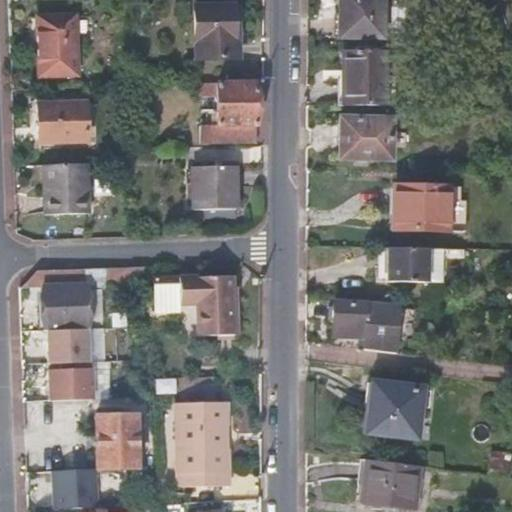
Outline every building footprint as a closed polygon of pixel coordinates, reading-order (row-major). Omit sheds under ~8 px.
[(337,0),(337,39),(383,38),(383,0),(337,0)] [(236,40),(235,5),(193,6),(195,59),(238,58),(239,40),(236,40)] [(37,18),(38,75),(76,73),(75,17),(37,18)] [(341,52),(341,107),(385,107),(386,51),(341,52)] [(140,66),(140,84),(154,84),(153,66),(140,66)] [(196,97),(211,98),(212,93),(217,92),(218,122),(184,123),(184,143),(256,141),(253,82),(195,83),(196,97)] [(87,142),(85,102),(38,104),(39,144),(87,142)] [(339,118),(338,159),(389,161),(390,148),(403,147),(403,131),(390,132),(389,119),(339,118)] [(403,161),(403,147),(390,148),(389,161),(403,161)] [(106,162),(93,163),(94,172),(106,171),(106,162)] [(86,163),(41,165),(43,215),(88,212),(86,163)] [(237,209),(236,166),(191,168),(192,210),(237,209)] [(402,206),(402,186),(394,186),(394,206),(402,206)] [(460,188),(448,187),(402,186),(402,206),(402,232),(448,232),(448,207),(465,207),(465,202),(460,202),(460,188)] [(465,207),(448,207),(448,232),(464,232),(465,207)] [(426,249),(385,249),(383,283),(425,283),(440,283),(440,249),(426,249)] [(39,270),(20,288),(41,288),(42,335),(86,333),(85,322),(85,289),(102,289),(129,288),(128,268),(39,270)] [(152,307),(153,307),(156,313),(173,313),(177,306),(197,305),(198,337),(216,337),(233,336),(235,336),(234,308),(232,308),(231,279),(180,280),(151,281),(152,307)] [(85,289),(85,322),(103,322),(102,289),(85,289)] [(364,350),(394,352),(396,306),(333,302),(331,324),(341,325),(341,336),(364,339),(364,350)] [(95,366),(47,367),(47,400),(96,399),(95,366)] [(370,382),(364,433),(415,439),(421,388),(370,382)] [(222,405),(173,407),(176,491),(227,489),(226,453),(223,452),(222,405)] [(137,468),(136,450),(136,415),(94,417),(96,470),(126,468),(137,468)] [(145,450),(144,415),(136,415),(136,450),(145,450)] [(487,475),(509,478),(511,455),(501,454),(500,465),(488,464),(487,475)] [(419,467),(362,461),(358,503),(413,510),(419,467)]
